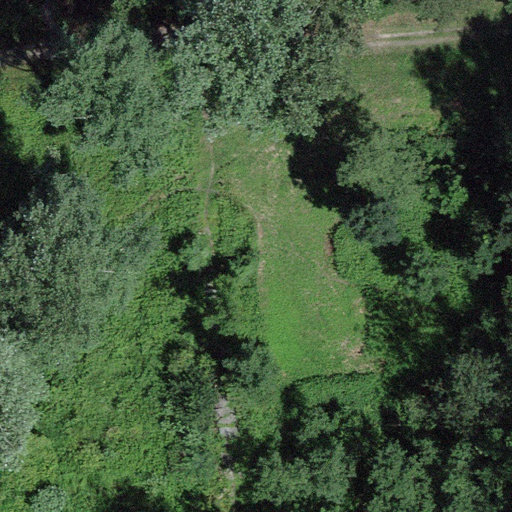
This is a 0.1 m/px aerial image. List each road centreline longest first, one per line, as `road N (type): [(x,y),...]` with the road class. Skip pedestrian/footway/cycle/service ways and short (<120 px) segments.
road 1 (track): [(251,511),(204,42)]
road 2 (track): [(204,42),(511,15)]
road 3 (track): [(204,42),(0,62)]
